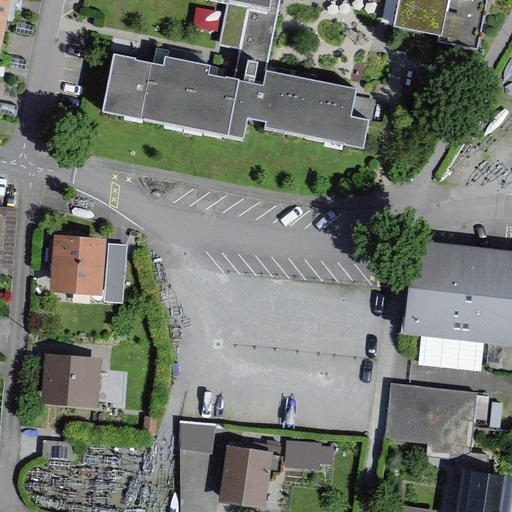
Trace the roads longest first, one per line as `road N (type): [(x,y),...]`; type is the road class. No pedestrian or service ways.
road 1 (residential): [(32,166),(80,176),(214,231),(343,246),(372,243),(440,214)]
road 2 (residential): [(4,511),(32,166)]
road 3 (residential): [(20,164),(53,0)]
